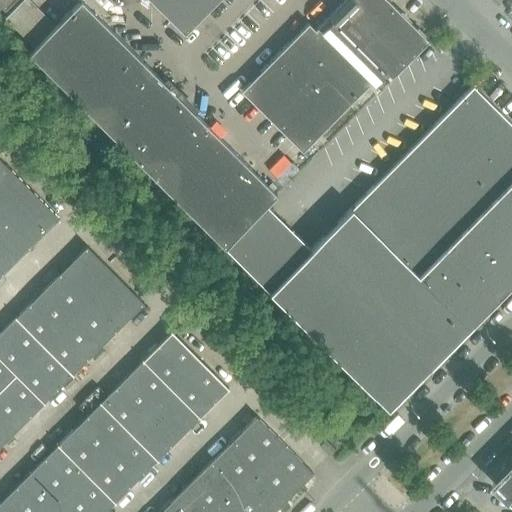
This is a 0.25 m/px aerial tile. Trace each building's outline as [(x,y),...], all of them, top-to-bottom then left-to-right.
[(0,0),(0,5),(4,9),(12,0),(0,0)] [(178,97),(103,22),(80,0),(79,0),(55,25),(29,0),(22,0),(5,18),(33,46),(28,52),(126,149),(178,97)] [(217,1),(216,0),(149,0),(184,34),(217,1)] [(428,40),(387,0),(342,0),(314,29),(367,84),(376,92),(428,40)] [(367,84),(314,29),(308,22),(274,56),(240,90),(301,151),(335,117),(367,84)] [(511,123),(472,84),(310,248),(266,204),(224,246),(387,408),(511,281),(511,123)] [(208,154),(194,141),(208,127),(178,97),(126,149),(182,205),(216,171),(230,185),(249,167),(222,140),(208,154)] [(208,154),(222,140),(208,127),(194,141),(208,154)] [(0,275),(58,217),(1,159),(0,159),(0,275)] [(224,246),(266,204),(276,193),(249,167),(230,185),(216,171),(182,205),(224,246)] [(73,372),(143,302),(86,245),(16,314),(73,372)] [(73,372),(16,314),(0,330),(0,356),(15,372),(44,401),(73,372)] [(228,387),(171,330),(143,357),(200,414),(228,387)] [(0,386),(15,372),(0,356),(0,386)] [(200,414),(143,357),(101,400),(157,457),(200,414)] [(0,444),(44,401),(15,372),(0,386),(0,444)] [(157,457),(101,400),(57,443),(114,501),(157,457)] [(272,511),(307,477),(313,472),(255,415),(157,511),(272,511)] [(335,448),(325,438),(318,444),(328,454),(335,448)] [(102,511),(114,501),(57,443),(28,472),(57,501),(71,486),(96,511),(102,511)] [(511,463),(510,465),(510,471),(496,486),(511,501),(511,463)] [(0,511),(96,511),(71,486),(57,501),(28,472),(0,499),(0,511)]
